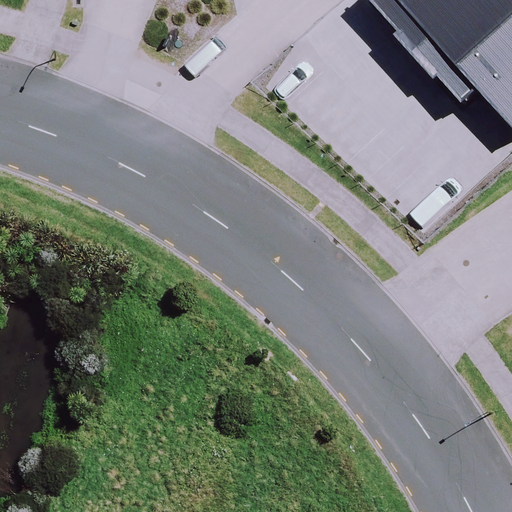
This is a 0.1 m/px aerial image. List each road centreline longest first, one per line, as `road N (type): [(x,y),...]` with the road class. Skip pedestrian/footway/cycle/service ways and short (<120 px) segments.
road 1 (unclassified): [(0,98),(72,125),(273,259),(426,439),(469,511)]
road 2 (unknown): [(390,397),(511,300)]
